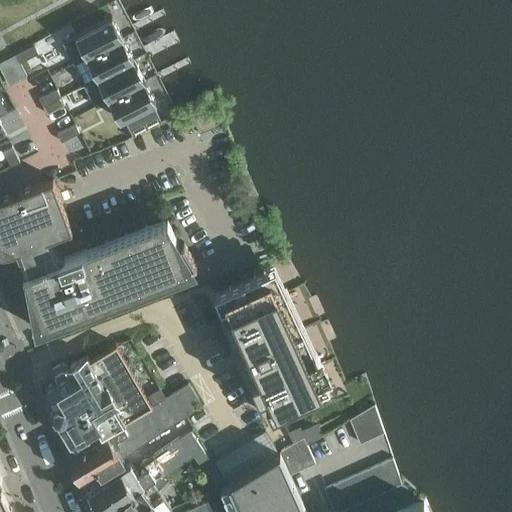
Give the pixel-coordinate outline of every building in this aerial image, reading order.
[(112,15),(63,41),(74,63),(88,56),(88,55),(123,37),(112,15)] [(123,37),(88,55),(88,56),(98,76),(99,77),(134,58),(123,37)] [(35,44),(17,53),(21,62),(39,53),(35,44)] [(98,76),(84,83),(96,106),(110,99),(110,98),(145,80),(134,58),(99,77),(98,76)] [(145,80),(110,98),(110,99),(121,119),(156,101),(145,80)] [(57,88),(39,97),(43,105),(61,96),(57,88)] [(61,96),(43,105),(48,113),(66,104),(61,96)] [(192,114),(199,133),(223,124),(215,105),(192,114)] [(75,123),(58,133),(62,141),(80,132),(75,123)] [(12,145),(3,150),(12,165),(20,161),(12,145)] [(24,272),(34,299),(43,322),(45,321),(47,326),(79,314),(78,309),(83,307),(83,306),(89,302),(90,304),(195,264),(197,263),(184,242),(183,243),(179,244),(168,217),(64,257),(51,236),(70,229),(73,228),(53,178),(20,191),(15,195),(14,193),(0,198),(0,251),(4,252),(13,251),(25,246),(27,253),(25,254),(24,257),(24,259),(26,261),(27,262),(29,263),(31,262),(33,269),(24,272)] [(266,268),(215,291),(227,316),(225,317),(233,333),(232,333),(236,342),(236,343),(237,344),(239,345),(240,346),(242,346),(243,346),(245,346),(248,344),(254,358),(251,359),(250,359),(249,360),(248,362),(247,363),(247,365),(247,366),(248,368),(252,377),(253,377),(260,392),(263,391),(269,388),(274,399),(267,402),(266,403),(273,417),(312,400),(309,394),(331,383),(316,351),(286,285),(275,259),(265,264),(266,268)] [(54,381),(45,386),(57,404),(55,405),(55,406),(54,410),(58,417),(60,420),(60,421),(62,422),(65,420),(69,426),(66,428),(65,429),(66,430),(67,432),(72,440),(76,441),(77,442),(78,441),(78,440),(91,433),(90,430),(97,426),(102,434),(153,404),(117,343),(91,359),(88,354),(69,365),(67,363),(62,361),(51,368),(50,374),(54,381)] [(162,399),(70,454),(70,455),(90,472),(90,473),(97,469),(99,473),(123,457),(161,431),(169,426),(176,421),(181,418),(185,416),(197,408),(193,402),(198,398),(189,383),(162,399)] [(385,432),(375,403),(361,411),(372,437),(385,432)] [(350,418),(360,442),(372,437),(361,411),(350,418)] [(92,504),(98,511),(104,511),(161,475),(163,477),(167,475),(195,457),(199,464),(201,462),(203,464),(211,459),(191,429),(141,462),(145,468),(141,471),(144,475),(141,477),(131,462),(86,492),(92,504)] [(265,429),(215,460),(228,481),(278,451),(265,429)] [(303,468),(316,462),(304,436),(292,443),(303,468)] [(281,450),(291,473),(303,468),(292,443),(281,450)] [(307,511),(281,451),(221,486),(232,511),(307,511)] [(393,456),(379,462),(391,488),(402,483),(393,456)] [(368,467),(380,493),(391,488),(379,462),(368,467)] [(357,472),(369,498),(380,493),(368,467),(357,472)] [(0,511),(14,511),(0,482),(0,476),(3,475),(0,469),(0,511)] [(346,477),(358,503),(369,498),(357,472),(346,477)] [(161,475),(104,511),(166,511),(174,507),(162,488),(169,483),(170,479),(167,475),(163,477),(161,475)] [(346,477),(335,482),(347,508),(358,503),(346,477)] [(324,487),(335,511),(337,511),(347,508),(335,482),(324,487)] [(429,511),(424,499),(395,511),(429,511)]
